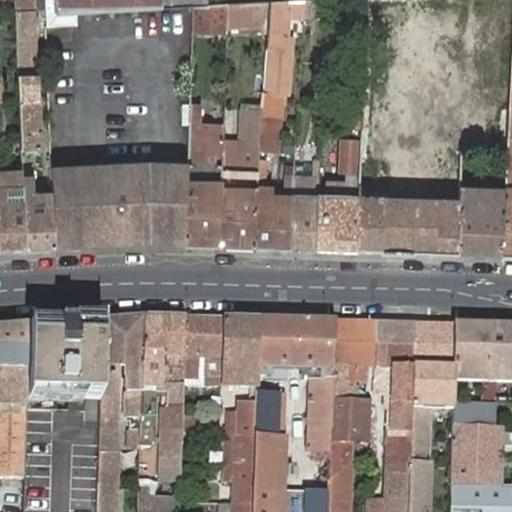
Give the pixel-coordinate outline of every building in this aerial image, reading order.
[(18,75),(21,149),(40,150),(34,11),(31,11),(30,0),(15,0),(15,12),(18,75)] [(57,16),(54,0),(43,0),(45,29),(61,27),(57,16)] [(54,0),(57,16),(65,16),(76,15),(153,10),(192,8),(207,6),(206,0),(54,0)] [(325,0),(314,0),(305,1),(304,12),(304,15),(311,15),(325,14),(325,0)] [(365,0),(325,0),(326,9),(365,7),(365,0)] [(304,12),(305,1),(288,2),(269,2),(267,30),(264,74),(259,152),(265,153),(276,153),(281,90),(288,91),(291,32),(287,31),(288,12),(304,12)] [(269,2),(228,5),(226,29),(267,30),(269,2)] [(192,8),(192,32),(227,33),(226,29),(228,5),(207,6),(192,8)] [(76,15),(65,16),(61,27),(77,26),(76,15)] [(310,26),(311,15),(304,15),(303,27),(310,26)] [(361,21),(329,19),(327,55),(360,57),(361,21)] [(499,257),(511,258),(511,48),(508,109),(506,154),(503,191),(499,257)] [(340,136),(360,137),(361,125),(362,76),(342,75),(340,125),(340,136)] [(185,242),(184,246),(218,247),(220,195),(221,155),(222,151),(222,142),(222,127),(199,125),(199,106),(190,107),(188,166),(185,242)] [(240,155),(221,155),(220,195),(218,247),(253,248),(256,196),(257,182),(258,170),(259,152),(260,118),(242,117),(240,143),(240,155)] [(331,126),(322,125),(322,135),(331,135),(331,126)] [(318,196),(358,198),(359,173),(360,140),(340,139),(340,172),(333,173),(333,181),(318,180),(318,196)] [(319,139),(319,156),(330,157),(331,140),(319,139)] [(240,143),(222,142),(222,151),(221,155),(240,155),(240,143)] [(291,250),(315,251),(318,196),(318,180),(319,162),(313,162),(312,178),(293,178),(293,187),(293,197),(291,250)] [(150,173),(151,164),(149,164),(89,168),(88,187),(88,190),(88,197),(89,209),(90,244),(92,244),(143,241),(149,240),(150,173)] [(185,242),(188,166),(162,165),(151,164),(150,173),(149,240),(149,245),(158,245),(158,241),(182,242),(181,246),(184,246),(185,242)] [(88,187),(89,168),(51,169),(52,194),(52,211),(53,245),(56,246),(79,244),(90,244),(89,209),(88,197),(88,190),(88,187)] [(25,251),(54,249),(53,245),(52,211),(52,194),(45,194),(45,187),(33,187),(32,169),(21,169),(21,171),(25,251)] [(0,252),(25,251),(21,171),(9,171),(0,170),(0,252)] [(253,248),(291,250),(293,197),(293,187),(293,178),(294,170),(285,170),(285,184),(265,183),(265,170),(258,170),(257,182),(256,196),(253,248)] [(457,256),(499,257),(503,191),(459,189),(459,201),(457,256)] [(315,251),(356,253),(358,198),(318,196),(315,251)] [(356,253),(457,256),(459,201),(358,198),(356,253)] [(144,318),(127,319),(126,363),(124,416),(130,417),(129,432),(129,448),(139,448),(140,432),(142,389),(143,363),(144,318)] [(142,389),(140,432),(139,448),(138,487),(149,487),(151,448),(154,449),(155,424),(156,390),(162,389),(159,481),(172,482),(180,481),(181,450),(181,435),(182,418),(183,390),(183,388),(183,384),(183,381),(183,361),(185,319),(144,318),(143,363),(142,389)] [(101,365),(100,403),(98,465),(95,511),(115,511),(117,466),(116,391),(117,377),(119,376),(120,366),(122,366),(124,319),(103,321),(102,324),(101,365)] [(224,320),(185,319),(183,361),(183,381),(199,381),(200,361),(209,361),(208,388),(221,388),(222,388),(224,320)] [(258,321),(224,320),(222,388),(251,388),(255,389),(256,385),(256,381),(258,321)] [(290,322),(258,321),(256,381),(266,381),(267,367),(288,368),(290,322)] [(334,322),(305,321),(304,368),(326,368),(325,382),(310,382),(307,452),(322,452),(329,453),(330,443),(330,438),(331,406),(331,403),(332,383),(334,322)] [(370,323),(334,322),(332,383),(346,383),(366,384),(369,371),(370,323)] [(30,327),(27,400),(70,402),(85,403),(100,403),(101,365),(102,324),(72,323),(72,326),(59,325),(58,328),(30,327)] [(387,477),(385,511),(408,511),(410,478),(410,460),(412,406),(412,396),(414,325),(379,324),(377,394),(388,395),(387,405),(389,405),(387,477)] [(454,325),(414,325),(412,396),(412,406),(410,460),(410,478),(408,511),(427,511),(430,463),(428,460),(429,406),(452,407),(452,406),(453,384),(454,325)] [(488,326),(454,325),(453,384),(482,385),(486,385),(487,383),(488,326)] [(511,326),(488,326),(487,383),(486,385),(482,385),(481,407),(493,407),(495,407),(495,400),(507,401),(511,400),(511,326)] [(0,479),(25,480),(25,479),(26,434),(27,415),(27,413),(27,407),(27,400),(30,327),(0,329),(0,479)] [(199,381),(183,381),(183,384),(183,388),(208,388),(209,361),(200,361),(199,381)] [(267,367),(266,381),(288,382),(288,368),(267,367)] [(326,368),(304,368),(304,382),(310,382),(325,382),(326,368)] [(346,383),(332,383),(331,403),(345,404),(346,383)] [(256,385),(255,389),(256,400),(255,405),(255,439),(252,502),(251,511),(304,511),(305,494),(282,493),(282,484),(284,439),(285,415),(284,415),(285,386),(266,386),(256,385)] [(363,443),(363,439),(365,414),(365,404),(345,404),(331,403),(331,406),(330,438),(330,443),(351,442),(363,443)] [(255,439),(255,405),(251,405),(238,406),(238,417),(228,417),(227,438),(223,438),(222,468),(223,484),(232,484),(232,502),(231,511),(251,511),(252,502),(255,439)] [(481,407),(452,407),(452,427),(494,429),(493,407),(481,407)] [(193,419),(182,418),(181,435),(212,438),(213,421),(193,419)] [(494,429),(452,427),(451,485),(492,487),(494,429)] [(351,442),(330,443),(329,453),(329,462),(329,467),(328,494),(327,511),(347,511),(350,462),(351,442)] [(511,511),(511,487),(492,487),(451,485),(449,511),(511,511)] [(143,495),(138,495),(137,511),(148,511),(149,499),(149,491),(143,490),(143,495)] [(327,511),(328,494),(305,494),(304,511),(327,511)] [(149,499),(148,511),(178,511),(179,500),(149,499)]
